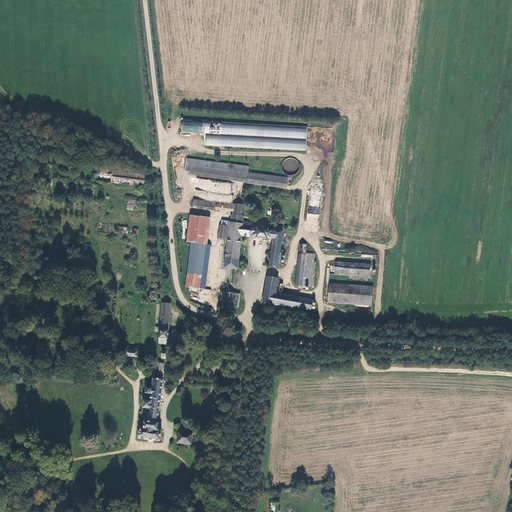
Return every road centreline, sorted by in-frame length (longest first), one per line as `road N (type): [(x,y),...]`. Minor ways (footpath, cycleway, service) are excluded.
road 1 (unclassified): [(143,0),(179,296),(204,314),(247,320)]
road 2 (unclassified): [(247,320),(245,339),(511,350)]
road 3 (track): [(227,511),(245,339),(173,333)]
